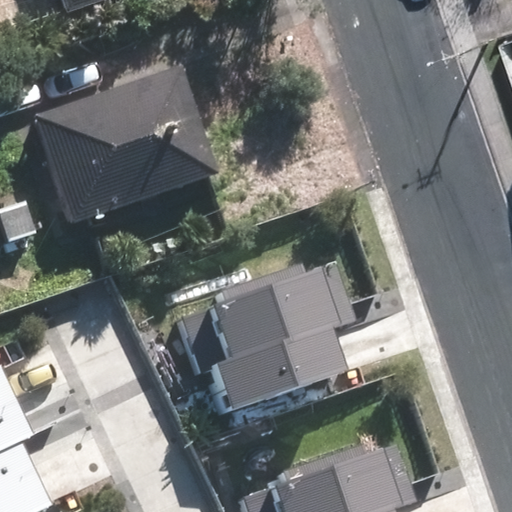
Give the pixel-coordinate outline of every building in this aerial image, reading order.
[(46,0),(50,10),(80,0),(46,0)] [(173,72),(40,114),(70,209),(204,166),(173,72)] [(220,355),(204,360),(221,408),(335,368),(318,322),(324,319),(306,268),(202,305),(220,355)] [(0,440),(9,437),(19,432),(0,389),(0,440)] [(0,511),(15,511),(39,501),(9,437),(0,440),(0,511)] [(273,511),(383,511),(380,502),(386,500),(368,448),(264,485),(273,511)]
